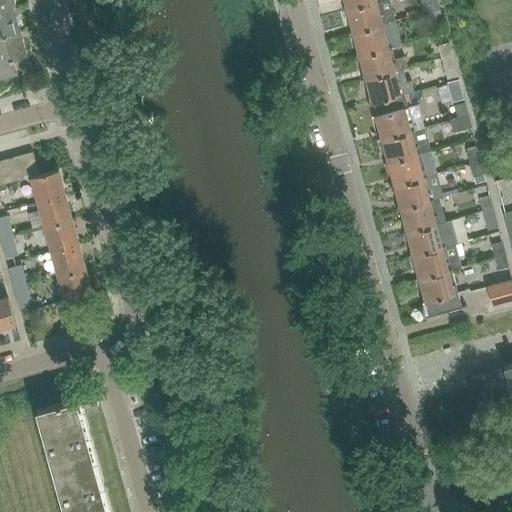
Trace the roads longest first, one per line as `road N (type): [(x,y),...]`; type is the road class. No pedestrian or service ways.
road 1 (residential): [(431,511),(294,0)]
road 2 (residential): [(100,345),(138,334),(75,104)]
road 3 (residential): [(146,511),(100,345)]
